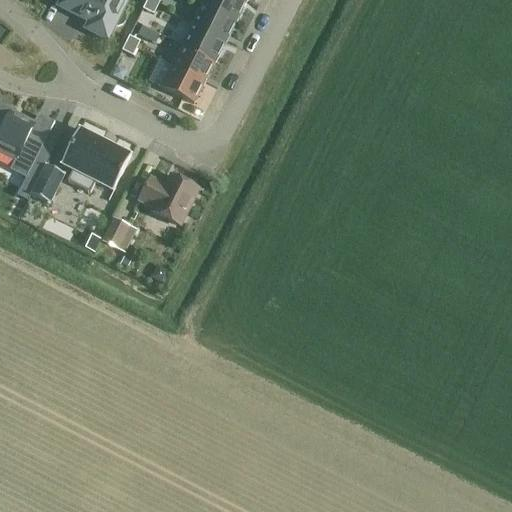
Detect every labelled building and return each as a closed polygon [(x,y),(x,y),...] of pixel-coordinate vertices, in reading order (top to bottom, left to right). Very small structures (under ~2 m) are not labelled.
[(64,0),(60,8),(77,17),(78,13),(92,21),(87,31),(106,42),(113,29),(117,30),(122,29),(124,27),(124,24),(122,20),(119,16),(126,3),(120,0),(64,0)] [(144,8),(146,0),(132,0),(131,3),(144,8)] [(156,0),(148,0),(146,3),(157,9),(161,2),(156,0)] [(206,0),(203,6),(237,23),(247,2),(242,0),(206,0)] [(157,9),(146,3),(143,11),(154,16),(157,9)] [(193,27),(226,44),(237,23),(203,6),(193,27)] [(193,27),(182,47),(216,64),(226,44),(193,27)] [(142,28),(138,37),(147,42),(151,33),(142,28)] [(126,45),(137,50),(140,43),(129,38),(126,45)] [(137,50),(126,45),(122,52),(133,58),(137,50)] [(183,48),(172,69),(205,85),(215,65),(216,64),(182,47),(182,48),(183,48)] [(194,106),(205,85),(172,69),(162,90),(194,106)] [(34,123),(0,106),(0,153),(15,161),(10,172),(26,180),(55,125),(38,116),(34,123)] [(90,195),(96,184),(113,193),(131,157),(79,131),(61,166),(73,172),(67,183),(90,195)] [(49,206),(64,177),(46,168),(31,197),(49,206)] [(152,214),(180,228),(199,192),(171,177),(165,188),(150,181),(139,203),(154,211),(152,214)] [(129,229),(115,222),(104,245),(118,252),(129,229)] [(92,237),(86,250),(94,254),(100,241),(92,237)] [(169,277),(159,272),(154,283),(164,288),(169,277)]
